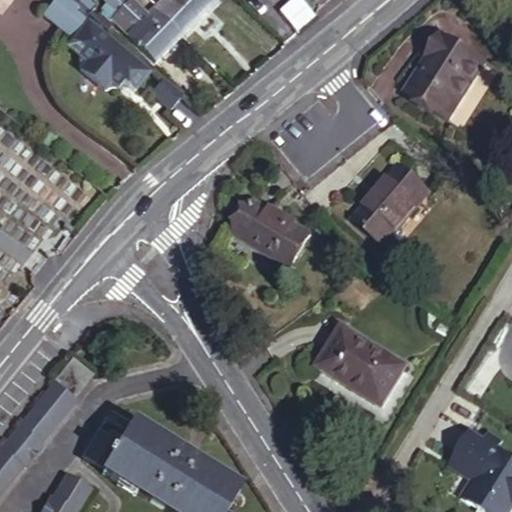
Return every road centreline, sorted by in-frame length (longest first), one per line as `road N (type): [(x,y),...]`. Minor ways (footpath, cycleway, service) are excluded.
road 1 (residential): [(125,222),(309,511)]
road 2 (residential): [(365,511),(495,302),(511,289)]
road 3 (tertiary): [(318,58),(125,222)]
road 4 (tertiary): [(125,222),(0,366)]
road 5 (residential): [(318,58),(359,110),(304,157)]
